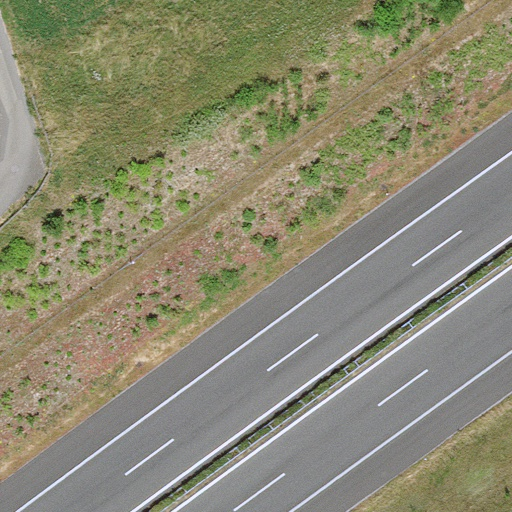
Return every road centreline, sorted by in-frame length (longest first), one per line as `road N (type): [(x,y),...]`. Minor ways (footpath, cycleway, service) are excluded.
road 1 (motorway): [(511,191),(70,511)]
road 2 (motorway): [(235,511),(511,314)]
road 3 (track): [(0,37),(30,128),(32,164),(0,204)]
